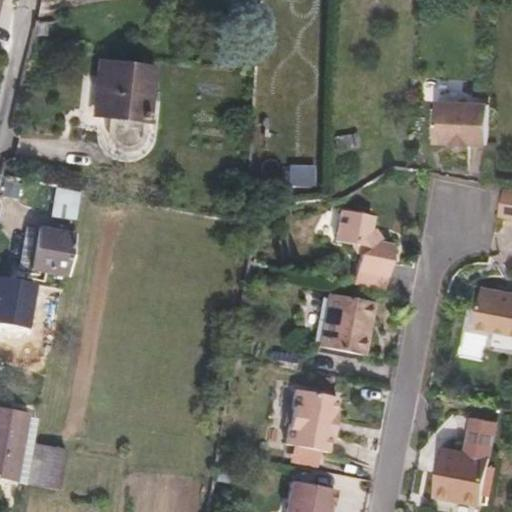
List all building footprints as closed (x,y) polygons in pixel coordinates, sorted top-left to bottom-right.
[(101,65),(95,114),(111,116),(110,127),(110,137),(112,141),(116,145),(125,146),(133,144),(137,141),(140,120),(144,120),(151,71),(101,65)] [(489,144),(492,103),(439,100),(437,141),(454,142),(454,146),(471,147),(472,143),(489,144)] [(334,138),(335,150),(358,146),(356,134),(334,138)] [(0,192),(18,196),(22,182),(2,178),(0,184),(0,192)] [(496,215),(511,219),(511,189),(501,187),(496,215)] [(73,219),(79,193),(55,188),(50,215),(73,219)] [(338,211),(332,242),(348,245),(355,256),(352,271),(349,286),(380,292),(383,277),(389,246),(373,243),(366,233),(369,217),(338,211)] [(18,268),(29,270),(36,230),(25,229),(18,268)] [(36,230),(29,270),(62,276),(69,236),(36,230)] [(0,321),(25,326),(33,284),(0,277),(0,321)] [(511,335),(511,294),(483,289),(475,328),(511,335)] [(360,356),(370,303),(326,295),(316,347),(360,356)] [(275,350),(272,366),(298,371),(301,355),(275,350)] [(293,390),(282,445),(324,453),(327,437),(329,438),(334,415),(331,414),(334,398),(293,390)] [(0,480),(16,484),(28,417),(28,415),(0,409),(0,480)] [(16,484),(25,486),(25,484),(33,444),(38,420),(28,417),(16,484)] [(463,452),(442,448),(433,495),(479,504),(495,422),(470,417),(463,452)] [(65,450),(33,444),(25,484),(56,490),(65,450)] [(233,468),(219,466),(216,481),(230,483),(233,468)] [(288,482),(282,511),(324,511),(326,506),(329,507),(332,491),(288,482)]
